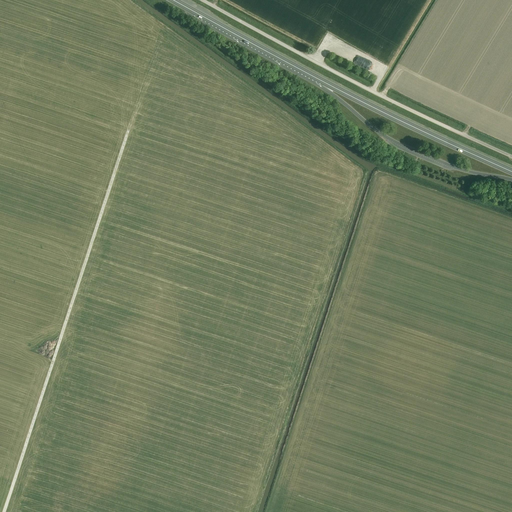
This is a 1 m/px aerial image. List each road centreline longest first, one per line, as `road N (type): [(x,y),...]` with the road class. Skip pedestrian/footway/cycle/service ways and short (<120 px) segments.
road 1 (track): [(128,131),(4,511)]
road 2 (unclassified): [(511,157),(203,0)]
road 3 (trunk): [(323,82),(511,172)]
road 4 (trunk): [(323,82),(172,0)]
